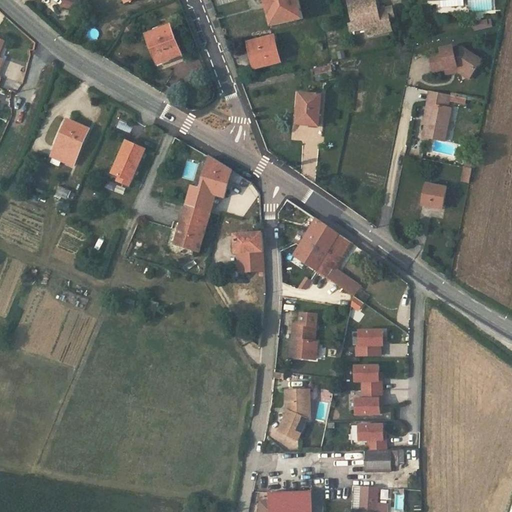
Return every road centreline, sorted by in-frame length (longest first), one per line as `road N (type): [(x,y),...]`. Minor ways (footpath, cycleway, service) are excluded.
road 1 (unclassified): [(244,511),(265,399),(270,207),(280,178)]
road 2 (tertiary): [(2,0),(66,56),(231,149)]
road 3 (tertiary): [(280,178),(418,273)]
road 4 (residential): [(192,0),(241,121),(231,149)]
road 5 (residential): [(413,426),(418,273)]
